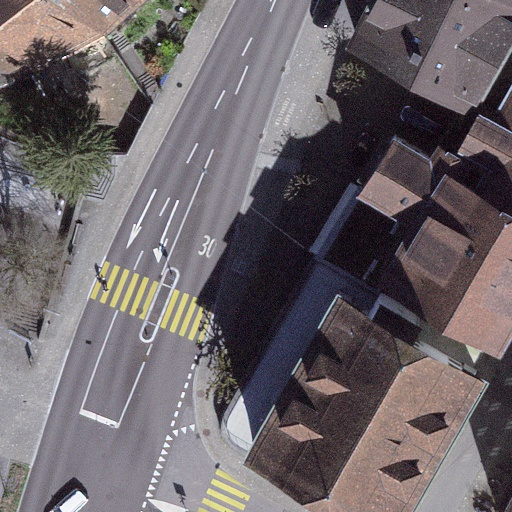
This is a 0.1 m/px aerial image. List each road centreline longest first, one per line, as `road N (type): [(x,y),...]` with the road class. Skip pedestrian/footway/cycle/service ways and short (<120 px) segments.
road 1 (primary): [(101,464),(276,0)]
road 2 (residential): [(511,401),(451,511)]
road 3 (residential): [(101,464),(0,391)]
